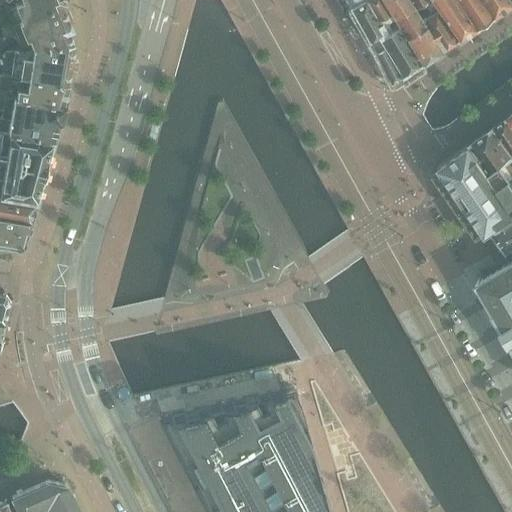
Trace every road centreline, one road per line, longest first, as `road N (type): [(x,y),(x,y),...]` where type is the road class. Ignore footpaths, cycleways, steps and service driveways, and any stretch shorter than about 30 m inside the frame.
road 1 (tertiary): [(133,0),(62,276)]
road 2 (tertiary): [(85,275),(157,0)]
road 3 (residential): [(511,22),(362,128)]
road 4 (residential): [(388,177),(511,94)]
road 5 (residential): [(291,0),(362,128)]
road 6 (tertiary): [(62,276),(63,341),(88,417)]
road 7 (tertiary): [(112,408),(88,345),(85,275)]
road 8 (residential): [(449,290),(388,177)]
road 9 (residential): [(511,401),(449,290)]
